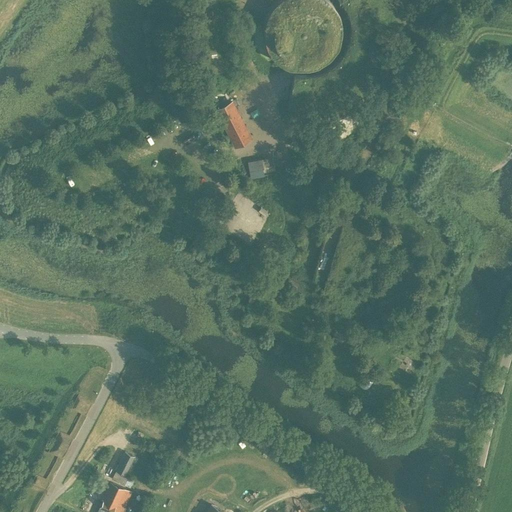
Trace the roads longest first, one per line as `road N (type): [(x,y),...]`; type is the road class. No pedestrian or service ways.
road 1 (unclassified): [(125,348),(377,511)]
road 2 (unclassified): [(41,511),(125,348)]
road 3 (unclassified): [(470,511),(511,346)]
road 4 (unclassified): [(125,348),(0,328)]
